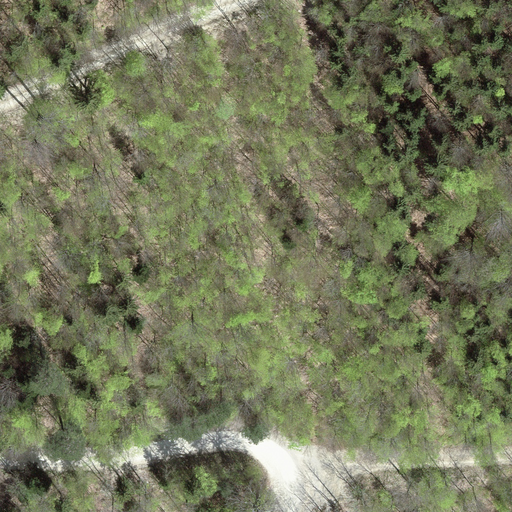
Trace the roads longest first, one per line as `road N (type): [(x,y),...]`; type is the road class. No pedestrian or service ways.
road 1 (unclassified): [(282,511),(290,473),(280,452),(239,436),(108,457),(0,459)]
road 2 (unclassified): [(0,102),(249,0)]
road 3 (track): [(290,473),(511,453)]
